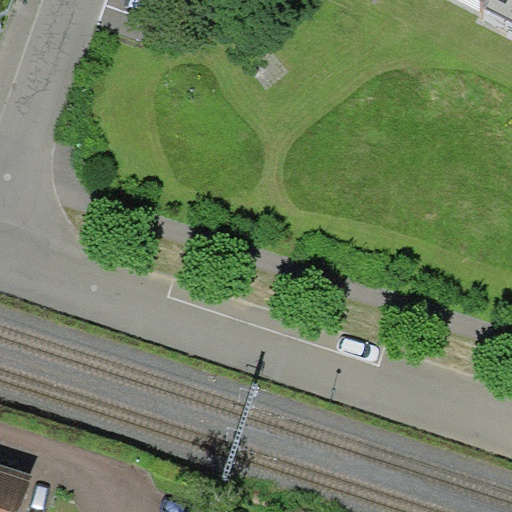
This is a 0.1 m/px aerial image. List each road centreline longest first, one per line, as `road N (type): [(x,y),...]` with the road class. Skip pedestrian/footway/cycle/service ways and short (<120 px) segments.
road 1 (residential): [(0,251),(511,413)]
road 2 (residential): [(0,191),(69,0)]
